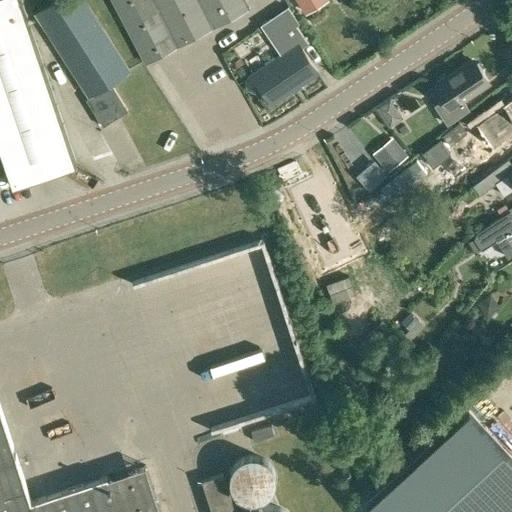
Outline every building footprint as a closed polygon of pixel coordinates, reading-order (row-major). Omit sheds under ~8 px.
[(21,0),(0,0),(0,149),(12,186),(76,165),(21,0)] [(104,126),(127,111),(110,84),(130,71),(85,0),(55,0),(36,12),(90,97),(86,99),(104,126)] [(114,0),(148,61),(250,5),(247,0),(114,0)] [(325,0),(293,0),(303,15),(326,1),(325,0)] [(274,103),(319,73),(302,47),(309,43),(297,26),(299,23),(288,6),(260,25),(277,50),(251,68),(253,71),(248,74),(246,79),(246,84),(248,89),(253,92),(259,91),(264,88),(274,103)] [(448,123),(469,109),(463,99),(487,83),(481,73),(483,69),(479,63),(474,63),(473,61),(448,78),(443,76),(438,80),(438,85),(437,85),(446,98),(436,105),(448,123)] [(511,95),(474,122),(480,131),(475,135),(487,153),(509,139),(507,136),(511,132),(511,95)] [(458,121),(442,135),(452,147),(460,140),(468,134),(458,121)] [(440,139),(422,152),(432,166),(450,152),(440,139)] [(488,174),(472,185),(474,186),(461,196),(467,204),(479,194),(480,195),(496,183),(504,195),(511,189),(511,164),(509,159),(502,163),(488,174)] [(486,227),(472,235),(474,237),(481,249),(497,240),(507,257),(511,253),(511,215),(509,211),(501,216),(490,224),(486,227)] [(191,299),(156,307),(171,367),(139,374),(146,402),(216,385),(222,411),(300,392),(293,367),(300,365),(269,240),(182,262),(191,299)] [(336,241),(315,255),(326,272),(347,257),(336,241)] [(410,339),(424,325),(418,320),(410,313),(401,322),(408,328),(404,333),(410,339)] [(33,500),(0,399),(0,511),(163,511),(147,464),(109,476),(109,475),(33,500)] [(511,455),(468,407),(365,503),(373,511),(501,511),(511,502),(511,455)] [(271,424),(251,430),(254,440),(274,434),(271,424)] [(211,511),(235,511),(222,472),(201,479),(211,511)]
